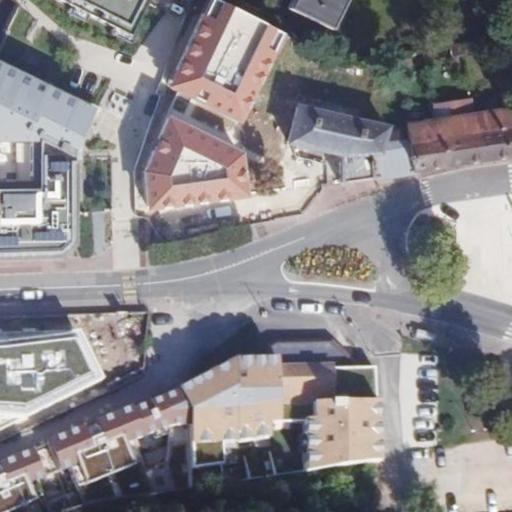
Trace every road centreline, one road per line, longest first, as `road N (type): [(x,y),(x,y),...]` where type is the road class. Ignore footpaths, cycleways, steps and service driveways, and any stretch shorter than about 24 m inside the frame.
road 1 (track): [(207,275),(198,331),(159,372),(0,450)]
road 2 (tertiary): [(217,271),(127,285),(0,289)]
road 3 (tertiary): [(217,271),(285,290),(400,297)]
road 4 (tertiary): [(375,210),(217,271)]
road 5 (tertiary): [(511,177),(375,210)]
